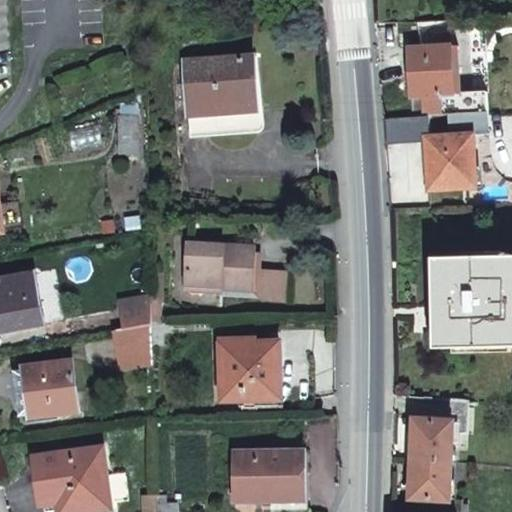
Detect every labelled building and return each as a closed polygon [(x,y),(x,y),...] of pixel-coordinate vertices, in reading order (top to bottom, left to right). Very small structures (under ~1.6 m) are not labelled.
[(427,116),(449,115),(489,113),(488,92),(462,94),(454,94),(451,48),(452,48),(451,34),(433,35),(434,49),(409,50),(412,97),(426,96),(427,116)] [(451,48),(454,94),(462,94),(459,47),(452,48),(451,48)] [(258,133),(257,111),(253,57),(186,63),(190,116),(191,138),(258,133)] [(181,85),(174,86),(175,97),(182,97),(181,85)] [(426,138),(429,191),(478,188),(475,136),(490,135),(489,113),(449,115),(450,137),(426,138)] [(139,140),(139,118),(121,118),(121,141),(139,140)] [(139,140),(121,141),(122,153),(139,154),(139,140)] [(253,291),(254,249),(188,245),(186,285),(221,287),(221,289),(253,291)] [(511,347),(511,257),(432,258),(435,349),(511,347)] [(290,271),(253,270),(253,291),(262,301),(288,303),(290,271)] [(154,273),(153,323),(162,323),(163,274),(154,273)] [(0,312),(3,331),(46,323),(36,274),(0,280),(0,312)] [(151,324),(150,296),(120,302),(124,329),(147,325),(151,324)] [(169,334),(169,322),(162,323),(153,323),(152,323),(152,324),(153,345),(165,345),(164,334),(169,334)] [(119,353),(151,346),(147,325),(124,329),(115,331),(119,353)] [(257,339),(222,340),(224,400),(239,400),(256,399),(274,398),(273,382),(281,382),(280,342),(257,343),(257,339)] [(29,415),(30,418),(79,411),(73,362),(23,368),(24,370),(29,415)] [(20,417),(29,415),(24,370),(14,372),(20,417)] [(274,398),(282,398),(281,382),(273,382),(274,398)] [(449,497),(449,420),(409,422),(408,496),(449,497)] [(59,503),(59,511),(84,511),(111,508),(103,449),(36,459),(42,505),(59,503)] [(302,451),(235,452),(235,502),(256,501),(303,501),(307,501),(306,451),(302,451)] [(158,496),(158,497),(158,511),(177,511),(177,503),(166,503),(166,496),(158,496)] [(146,511),(158,511),(158,497),(146,497),(146,511)]
